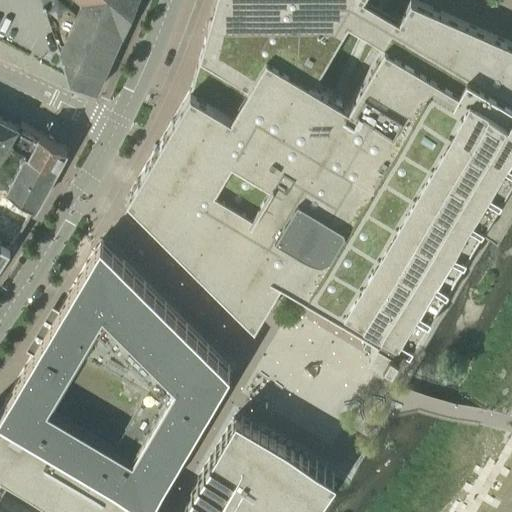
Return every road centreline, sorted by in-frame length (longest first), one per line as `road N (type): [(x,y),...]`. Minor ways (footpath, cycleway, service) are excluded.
road 1 (secondary): [(0,320),(117,126)]
road 2 (secondary): [(117,126),(173,0)]
road 3 (tertiary): [(117,126),(0,73)]
